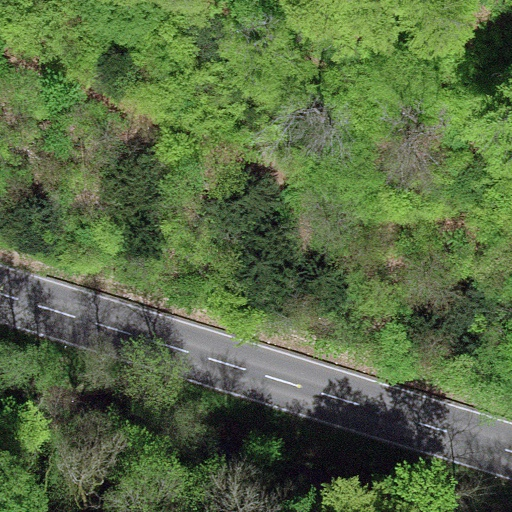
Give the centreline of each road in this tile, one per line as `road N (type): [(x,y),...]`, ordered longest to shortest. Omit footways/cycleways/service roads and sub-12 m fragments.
road 1 (track): [(0,44),(269,167),(511,263)]
road 2 (tertiary): [(511,456),(0,294)]
